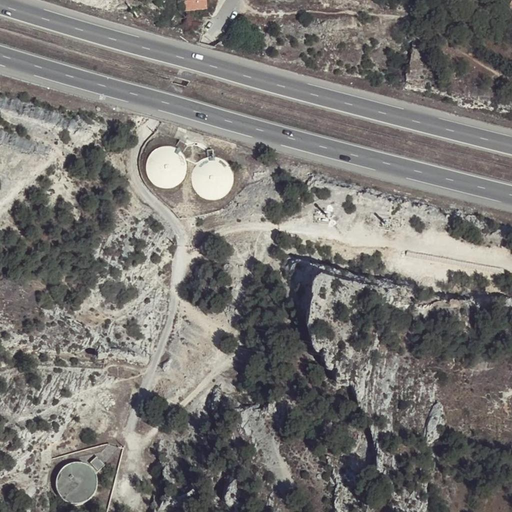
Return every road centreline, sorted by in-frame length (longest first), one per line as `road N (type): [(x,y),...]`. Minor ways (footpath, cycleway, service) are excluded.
road 1 (motorway): [(511,145),(0,4)]
road 2 (motorway): [(0,54),(511,194)]
road 3 (track): [(181,260),(229,229),(258,225),(511,265)]
road 4 (track): [(131,441),(156,428),(247,344)]
